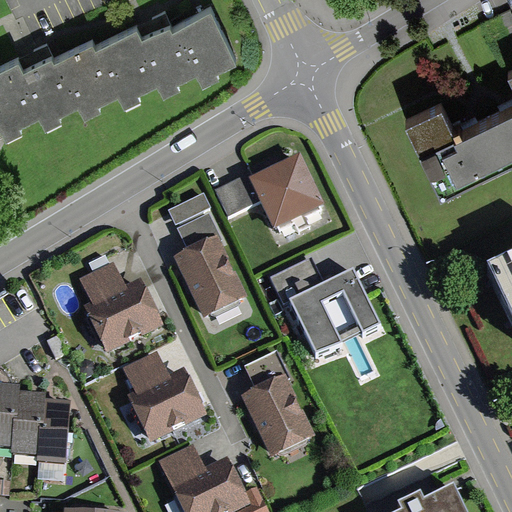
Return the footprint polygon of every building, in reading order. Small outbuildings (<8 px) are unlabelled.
[(0,125),(4,134),(20,126),(17,120),(39,109),(44,121),(59,113),(57,109),(78,99),(84,112),(99,104),(96,99),(116,89),(122,102),(139,93),(137,88),(157,77),(163,90),(179,82),(177,78),(195,69),(201,82),(219,73),(216,67),(236,57),(210,5),(170,25),(168,19),(139,33),(135,24),(95,43),(92,37),(54,55),(51,50),(24,63),(19,53),(0,62),(0,125)] [(486,20),(499,46),(511,39),(511,7),(511,8),(486,20)] [(446,98),(409,115),(445,189),(511,157),(511,101),(460,126),(446,98)] [(250,174),(215,192),(228,220),(258,205),(272,234),(325,208),(301,159),(281,169),(254,182),(250,174)] [(204,196),(169,212),(175,226),(210,209),(204,196)] [(187,251),(174,257),(203,318),(244,299),(219,245),(224,243),(210,214),(177,230),(187,251)] [(283,308),(290,304),(317,358),(378,327),(352,276),(324,290),(310,262),(270,282),(283,308)] [(90,305),(83,308),(108,358),(165,329),(141,280),(127,287),(115,263),(78,281),(90,305)] [(511,264),(489,275),(511,323),(511,264)] [(255,389),(242,395),(272,460),(316,439),(290,384),(292,380),(279,354),(246,370),(255,389)] [(136,395),(129,398),(151,444),(206,418),(184,373),(169,381),(157,357),(125,372),(136,395)] [(0,449),(12,450),(14,422),(18,422),(20,396),(21,388),(0,386),(0,449)] [(47,398),(20,396),(18,422),(14,422),(12,450),(11,457),(37,459),(40,431),(44,432),(47,403),(47,398)] [(71,405),(47,403),(44,432),(40,431),(37,459),(37,465),(66,467),(71,405)] [(194,447),(160,464),(184,511),(265,511),(255,491),(245,496),(226,460),(206,470),(194,447)] [(10,483),(0,482),(0,497),(9,498),(10,483)] [(397,511),(462,511),(452,491),(424,506),(419,496),(395,508),(397,511)]
